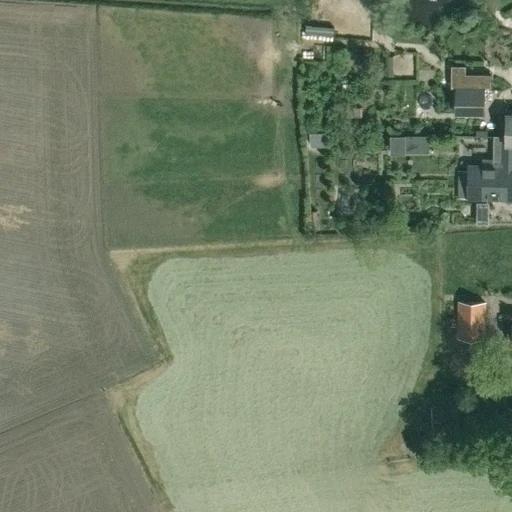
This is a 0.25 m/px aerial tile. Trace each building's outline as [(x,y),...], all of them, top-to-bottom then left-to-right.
[(457,65),(457,114),(484,114),(485,66),(457,65)] [(511,114),(507,114),(507,135),(495,135),(494,151),(511,150),(511,114)] [(391,150),(404,151),(404,135),(391,135),(391,150)] [(511,150),(494,151),(494,161),(483,161),(483,165),(469,165),(469,170),(458,170),(458,197),(511,198),(511,150)] [(445,337),(455,337),(485,339),(488,302),(457,300),(456,318),(446,317),(445,337)] [(464,433),(472,433),(485,433),(485,402),(473,402),(472,421),(464,421),(464,433)] [(433,435),(458,434),(457,404),(432,405),(433,427),(432,427),(433,435)]
